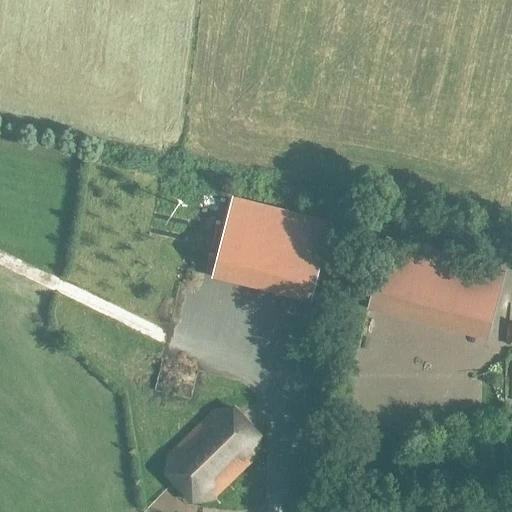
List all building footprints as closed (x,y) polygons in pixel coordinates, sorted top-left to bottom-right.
[(371,298),(491,329),(506,269),(467,259),(470,247),(458,244),(455,256),(386,238),(371,298)] [(281,314),(292,314),(292,292),(281,292),(281,314)] [(506,334),(505,315),(495,315),(496,334),(506,334)] [(263,437),(234,406),(211,409),(208,412),(209,414),(171,451),(170,450),(166,454),(162,474),(178,491),(192,506),(214,502),(217,499),(216,498),(254,461),(256,462),(259,458),(263,437)] [(404,440),(375,440),(365,440),(365,474),(374,474),(403,474),(435,474),(435,440),(404,440)]
